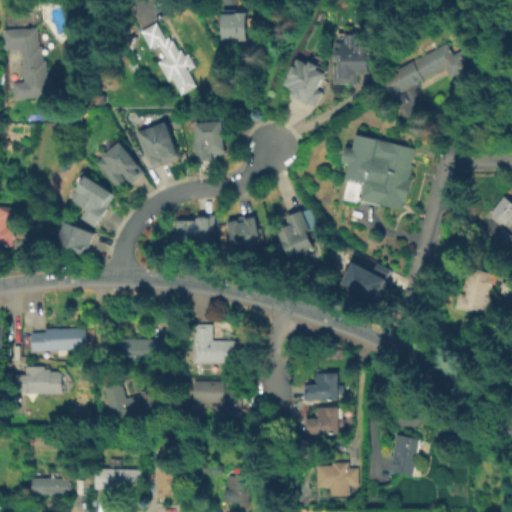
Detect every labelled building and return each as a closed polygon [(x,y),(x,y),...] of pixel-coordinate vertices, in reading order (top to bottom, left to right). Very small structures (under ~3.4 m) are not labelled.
[(223,37),(223,6),(247,6),(247,37),(223,37)] [(157,21),(165,37),(168,36),(170,40),(173,38),(179,49),(181,48),(184,54),(188,52),(195,65),(187,69),(195,84),(181,92),(172,77),(168,80),(157,60),(164,56),(157,43),(150,47),(141,30),(157,21)] [(39,26),(41,45),(44,45),(45,60),(48,59),(50,78),(53,78),(54,95),(17,98),(15,81),(25,80),(22,48),(7,49),(5,29),(39,26)] [(333,80),(333,62),(336,62),(336,56),(334,56),(334,38),(343,38),(343,30),(359,30),(359,40),(374,40),(373,69),(357,69),(357,80),(333,80)] [(390,95),(381,78),(449,42),(455,54),(462,50),(472,68),(452,79),(445,66),(390,95)] [(307,56),(326,67),(315,85),(322,89),(314,103),(308,100),(307,102),(289,92),(292,87),(281,81),(286,72),(285,71),(291,60),(292,61),(296,55),(305,60),(307,56)] [(140,127),(167,117),(182,155),(155,166),(151,155),(148,156),(137,128),(140,127)] [(197,119),(225,117),(226,152),(213,153),(213,158),(196,158),(195,137),(198,136),(197,119)] [(401,208),(341,195),(348,164),(341,162),(345,145),(352,147),(355,133),(415,146),(408,178),(412,179),(408,201),(403,200),(401,208)] [(122,137),(142,163),(141,163),(146,170),(132,181),(124,170),(122,171),(127,177),(117,184),(98,159),(105,153),(103,152),(122,137)] [(88,171),(116,189),(115,190),(117,192),(109,205),(110,205),(101,219),(99,217),(95,224),(81,215),(88,205),(72,196),(88,171)] [(511,252),(495,239),(507,222),(494,212),(509,194),(511,196),(511,252)] [(0,204),(13,206),(12,219),(7,218),(6,226),(14,226),(12,245),(0,243),(0,204)] [(299,208),(308,228),(306,229),(313,244),(288,255),(275,226),(287,221),(285,214),(299,208)] [(225,217),(254,211),(255,216),(254,216),(256,226),(259,225),(263,240),(232,247),(225,217)] [(173,218),(175,218),(175,216),(184,216),(184,217),(194,217),(194,214),(196,214),(196,212),(205,212),(205,214),(206,214),(206,213),(214,213),(215,233),(208,233),(209,242),(174,243),(173,218)] [(67,216),(96,227),(87,252),(57,241),(67,216)] [(380,302),(342,282),(352,261),(370,271),(376,260),(391,267),(385,278),(391,281),(380,302)] [(500,273),(490,314),(458,307),(462,292),(466,293),(468,285),(470,285),(475,267),(500,273)] [(241,339),(241,361),(194,361),(194,322),(213,322),(213,339),(241,339)] [(86,325),(87,347),(68,348),(68,354),(58,354),(58,348),(32,350),(31,332),(46,331),(46,327),(59,326),(59,327),(86,325)] [(168,337),(168,359),(123,359),(123,337),(168,337)] [(46,365),(45,368),(51,368),(51,371),(62,371),(62,392),(32,392),(32,394),(11,394),(11,374),(26,374),(26,365),(46,365)] [(338,372),(339,384),(344,384),(344,393),(339,393),(339,398),(305,399),(305,383),(317,382),(317,372),(338,372)] [(242,389),(241,418),(227,418),(227,409),(215,409),(216,402),(194,402),(194,379),(224,380),(224,388),(242,389)] [(155,390),(160,409),(113,421),(107,395),(125,391),(126,397),(155,390)] [(339,405),(340,417),(344,417),(344,427),(340,427),(340,432),(306,433),(306,417),(317,416),(316,408),(318,407),(318,406),(339,405)] [(469,436),(462,445),(445,433),(451,423),(469,436)] [(423,437),(416,474),(393,470),(396,455),(395,455),(399,433),(423,437)] [(121,462),(121,468),(143,468),(143,489),(96,488),(96,467),(110,467),(110,461),(121,462)] [(203,470),(205,461),(223,464),(222,473),(203,470)] [(357,485),(347,485),(347,493),(328,493),(328,485),(315,485),(315,464),(330,464),(330,461),(347,461),(347,466),(357,466),(357,485)] [(182,474),(181,493),(157,493),(157,462),(176,462),(175,473),(182,474)] [(251,478),(250,502),(224,501),(225,489),(227,489),(227,484),(228,484),(229,474),(238,474),(237,477),(251,478)] [(71,477),(71,493),(33,493),(33,477),(71,477)]
